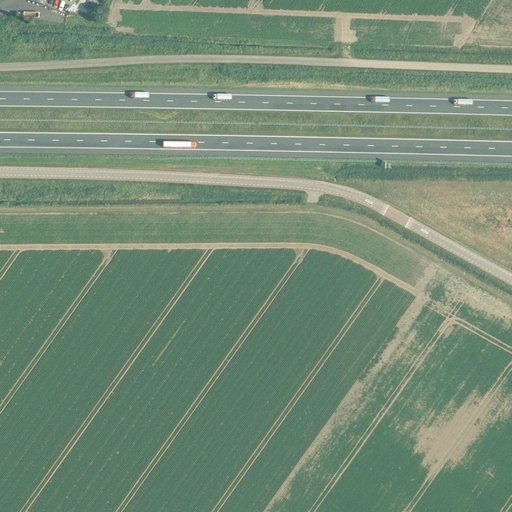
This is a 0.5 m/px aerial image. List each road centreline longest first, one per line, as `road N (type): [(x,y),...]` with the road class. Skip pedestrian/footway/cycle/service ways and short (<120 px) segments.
road 1 (unclassified): [(511,285),(353,199),(299,188),(0,176)]
road 2 (unclassified): [(0,68),(244,60),(511,69)]
road 3 (motorway): [(0,139),(511,150)]
road 4 (motorway): [(511,108),(0,100)]
